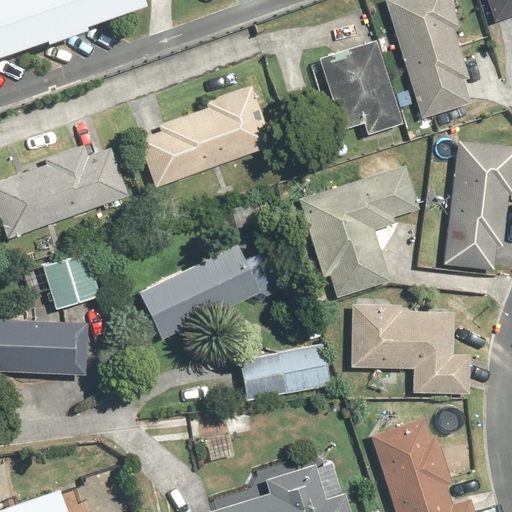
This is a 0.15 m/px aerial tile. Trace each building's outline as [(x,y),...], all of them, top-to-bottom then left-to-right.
[(0,0),(0,58),(134,10),(130,0),(0,0)] [(443,0),(379,0),(418,119),(476,101),(443,0)] [(511,0),(473,0),(482,25),(511,15),(511,0)] [(372,38),(309,59),(338,148),(401,127),(372,38)] [(248,95),(129,133),(147,189),(266,151),(248,95)] [(0,175),(0,242),(126,201),(106,141),(0,175)] [(452,143),(438,269),(496,275),(509,149),(452,143)] [(399,166),(292,202),(326,303),(389,282),(371,230),(415,215),(399,166)] [(253,234),(130,296),(156,346),(279,284),(253,234)] [(81,249),(33,266),(49,310),(97,293),(81,249)] [(453,312),(348,307),(345,369),(409,372),(408,395),(469,398),(471,354),(451,353),(453,312)] [(89,323),(0,317),(0,376),(85,381),(89,323)] [(321,342),(230,360),(238,403),(329,385),(321,342)] [(456,511),(428,412),(364,431),(387,511),(456,511)] [(201,511),(345,511),(339,491),(320,497),(310,462),(257,478),(262,494),(201,511)] [(62,511),(55,489),(0,506),(0,511),(62,511)]
